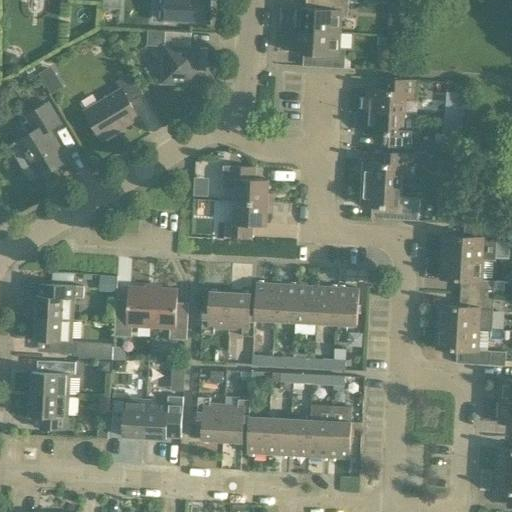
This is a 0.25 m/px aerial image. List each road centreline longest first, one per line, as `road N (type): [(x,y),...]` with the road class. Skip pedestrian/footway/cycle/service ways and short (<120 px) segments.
road 1 (residential): [(392,504),(300,501),(273,486),(0,472)]
road 2 (residential): [(399,378),(401,248),(322,229),(321,154),(261,145),(233,124)]
road 3 (residential): [(233,124),(21,242),(0,262)]
road 4 (residential): [(392,504),(460,508),(468,382),(399,378)]
road 5 (residential): [(392,504),(399,378)]
road 6 (residential): [(248,0),(245,91),(233,124)]
